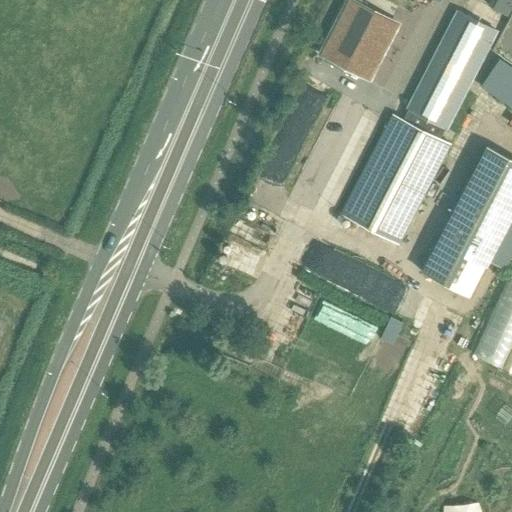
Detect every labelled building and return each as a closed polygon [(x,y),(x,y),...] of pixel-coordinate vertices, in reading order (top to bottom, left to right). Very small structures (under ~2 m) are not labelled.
[(353,0),(347,0),(319,53),(361,75),(391,19),(353,0)] [(417,0),(381,0),(381,1),(414,20),(423,3),(417,0)] [(511,0),(490,0),(488,5),(506,15),(511,3),(511,0)] [(447,129),(497,30),(458,11),(409,109),(447,129)] [(511,66),(498,58),(479,87),(511,109),(511,66)] [(451,144),(392,114),(341,213),(399,244),(451,144)] [(490,261),(483,257),(511,201),(511,158),(486,145),(421,271),(471,296),(490,261)] [(225,264),(253,273),(260,252),(232,243),(225,264)] [(389,315),(382,337),(395,340),(402,319),(389,315)]
